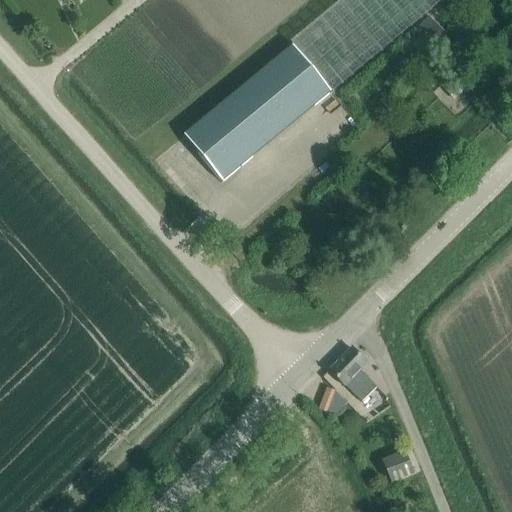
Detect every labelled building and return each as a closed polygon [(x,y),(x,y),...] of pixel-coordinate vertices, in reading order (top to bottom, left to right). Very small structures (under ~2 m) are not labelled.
[(442,0),(342,0),(290,43),(292,47),(331,93),(442,0)] [(433,26),(423,35),(438,52),(448,42),(433,26)] [(292,47),(182,137),(221,184),(331,93),(292,47)] [(361,403),(362,402),(376,388),(359,371),(366,364),(351,349),(329,371),(343,385),(361,403)] [(326,414),(327,411),(332,410),(337,397),(335,394),(335,392),(326,388),(317,410),(326,414)] [(392,483),(394,482),(413,474),(405,456),(384,465),(392,483)]
